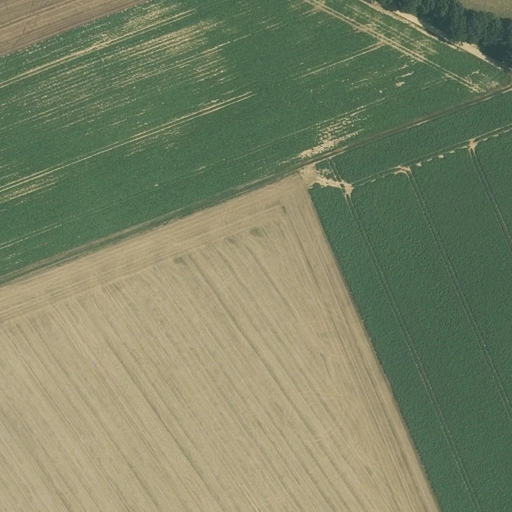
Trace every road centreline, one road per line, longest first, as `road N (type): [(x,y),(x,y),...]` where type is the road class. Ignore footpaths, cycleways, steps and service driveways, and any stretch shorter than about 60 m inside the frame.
road 1 (track): [(511,85),(0,281)]
road 2 (track): [(375,0),(511,70)]
